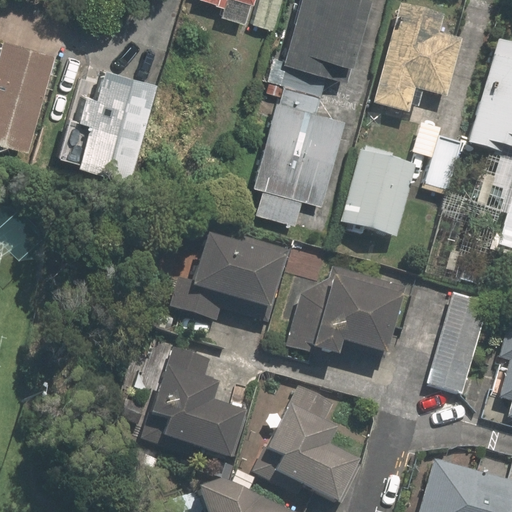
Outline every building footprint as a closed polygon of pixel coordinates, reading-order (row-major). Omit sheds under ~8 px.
[(250,19),(255,0),(219,0),(222,1),(219,10),(250,19)] [(348,77),(370,0),(300,0),(283,59),(348,77)] [(458,34),(462,20),(401,2),(374,100),(412,110),(418,90),(447,98),(464,36),(458,34)] [(0,136),(30,144),(44,88),(53,90),(64,48),(6,33),(0,55),(0,136)] [(511,38),(500,35),(469,141),(511,152),(511,201),(500,244),(511,247),(511,38)] [(133,175),(162,77),(107,60),(98,91),(87,88),(67,155),(133,175)] [(304,195),(321,200),(345,113),(317,106),(323,83),(284,72),(282,80),(270,77),(266,92),(278,95),(254,182),(263,185),(255,211),(297,222),(304,195)] [(446,193),(462,142),(440,135),(443,126),(421,119),(412,151),(430,157),(422,186),(446,193)] [(398,236),(420,162),(365,146),(343,220),(398,236)] [(22,203),(0,224),(0,238),(19,259),(49,231),(22,203)] [(231,243),(199,233),(186,279),(174,279),(167,309),(218,323),(223,300),(258,309),(255,321),(266,324),(284,253),(236,238),(231,243)] [(389,349),(407,286),(335,266),(301,296),(286,348),(312,356),(314,348),(340,355),(345,337),(389,349)] [(466,393),(491,299),(453,289),(428,382),(466,393)] [(511,317),(511,318),(501,356),(509,358),(498,399),(511,403),(508,418),(511,418),(511,317)] [(205,378),(211,359),(174,348),(154,412),(170,417),(165,433),(232,454),(247,406),(214,396),(218,382),(205,378)] [(343,502),(362,461),(328,446),(338,424),(326,418),(335,399),(300,383),(262,464),(343,502)] [(511,511),(511,478),(436,458),(421,511),(511,511)] [(293,511),(208,471),(187,511),(293,511)]
